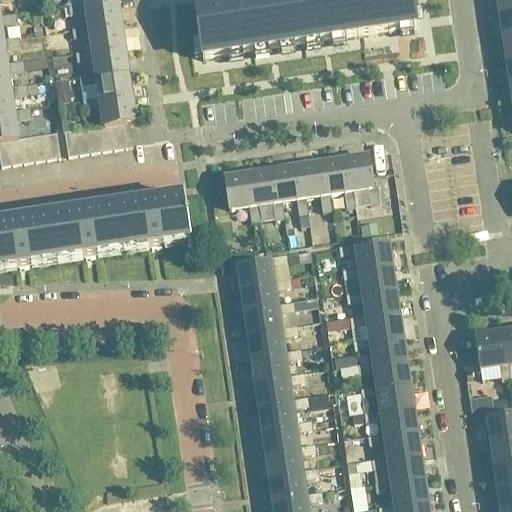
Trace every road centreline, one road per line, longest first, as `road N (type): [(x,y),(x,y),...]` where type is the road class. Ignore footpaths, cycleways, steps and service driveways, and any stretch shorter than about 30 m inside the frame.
road 1 (residential): [(200,511),(177,339),(166,320),(146,311),(0,318)]
road 2 (residential): [(466,511),(431,283),(497,273)]
road 3 (residential): [(406,105),(219,133)]
road 4 (residential): [(0,203),(172,179)]
road 5 (residential): [(497,273),(478,126)]
road 6 (residential): [(425,236),(406,105)]
